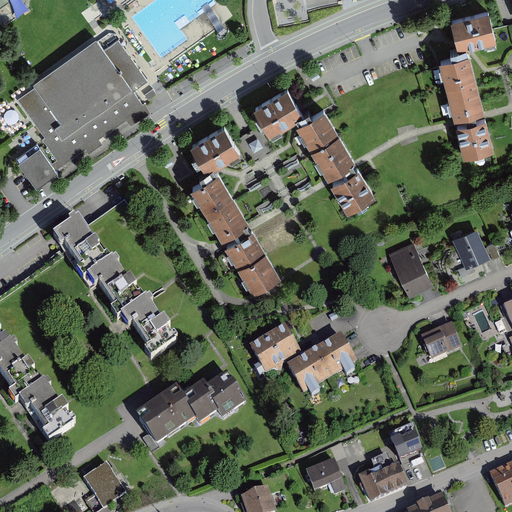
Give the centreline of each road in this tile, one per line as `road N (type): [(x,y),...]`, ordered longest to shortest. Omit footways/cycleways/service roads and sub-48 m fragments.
road 1 (residential): [(0,241),(276,61),(418,0)]
road 2 (residential): [(0,507),(131,427)]
road 3 (residential): [(404,342),(381,358),(360,337),(374,314),(390,314),(403,326)]
